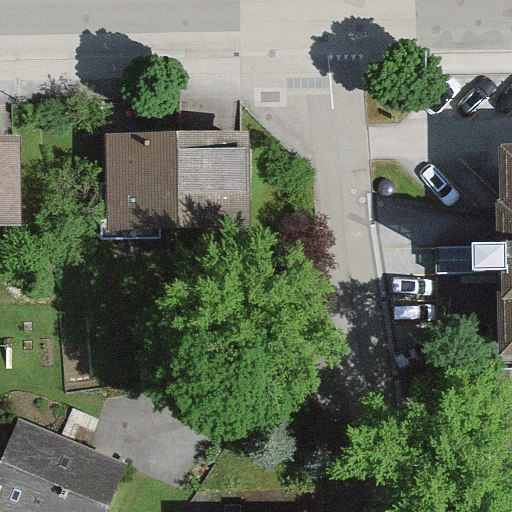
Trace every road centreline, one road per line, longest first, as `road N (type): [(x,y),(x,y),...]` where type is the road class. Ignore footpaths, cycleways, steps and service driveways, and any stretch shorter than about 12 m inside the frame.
road 1 (residential): [(322,20),(397,511)]
road 2 (residential): [(322,20),(0,26)]
road 3 (residential): [(511,17),(322,20)]
